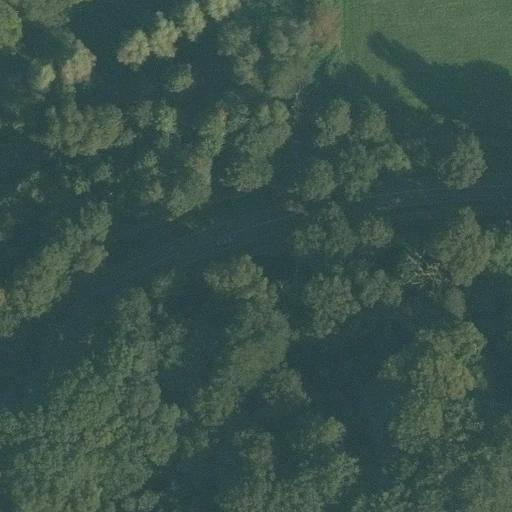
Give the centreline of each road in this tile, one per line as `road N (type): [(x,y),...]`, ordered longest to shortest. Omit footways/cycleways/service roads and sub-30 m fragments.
road 1 (secondary): [(511,188),(416,192),(284,217),(215,241),(0,346)]
road 2 (unclassified): [(511,384),(487,395),(456,452),(363,511)]
